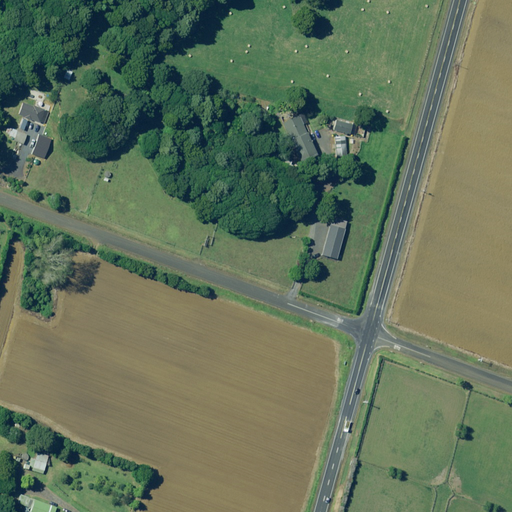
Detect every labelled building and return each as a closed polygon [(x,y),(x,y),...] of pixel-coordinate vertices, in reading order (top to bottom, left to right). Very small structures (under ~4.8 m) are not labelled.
[(73,72),(67,70),(64,78),(69,80),(70,80),(73,72)] [(45,110),(23,103),(19,117),(41,124),(45,110)] [(307,122),(304,114),(283,121),(298,162),(317,156),(305,123),(307,122)] [(352,124),(336,120),(334,131),(350,135),(352,124)] [(17,130),(12,128),(9,137),(14,139),(17,130)] [(27,135),(18,132),(14,141),(23,145),(27,135)] [(345,136),(335,136),(335,158),(350,158),(350,147),(345,147),(345,136)] [(43,144),(35,141),(31,150),(39,153),(43,144)] [(344,229),(330,225),(322,255),(336,259),(344,229)] [(32,468),(31,472),(43,475),(49,456),(34,452),(30,467),(32,468)] [(30,500),(21,496),(18,504),(27,507),(30,500)] [(55,511),(57,508),(34,500),(30,511),(55,511)]
